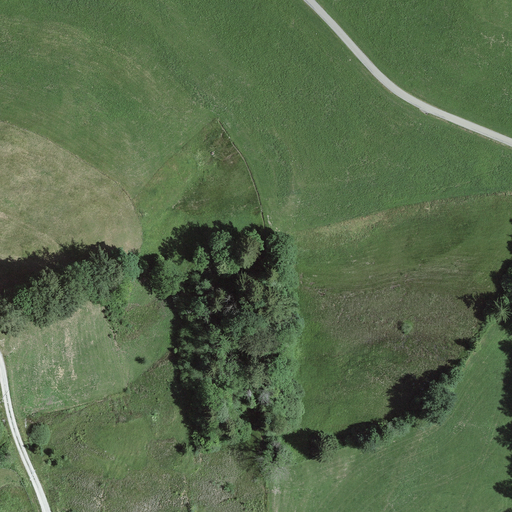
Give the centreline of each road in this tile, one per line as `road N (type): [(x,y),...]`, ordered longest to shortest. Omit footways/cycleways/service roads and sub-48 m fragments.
road 1 (unclassified): [(306,0),(383,85),(511,146)]
road 2 (track): [(49,511),(15,435),(0,360)]
